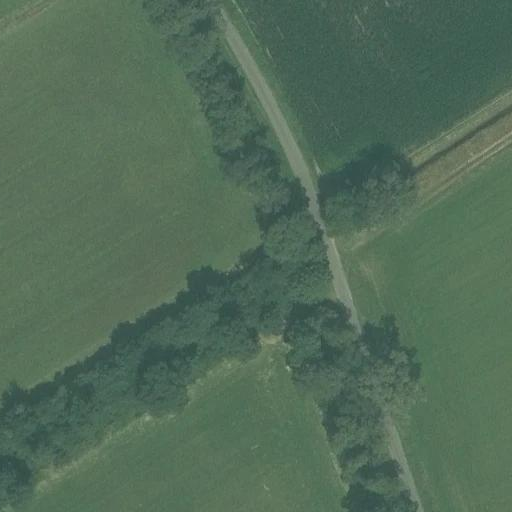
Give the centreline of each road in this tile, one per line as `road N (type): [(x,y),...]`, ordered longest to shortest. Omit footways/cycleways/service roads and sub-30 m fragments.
road 1 (residential): [(412,511),(324,244),(198,0)]
road 2 (track): [(511,127),(324,244)]
